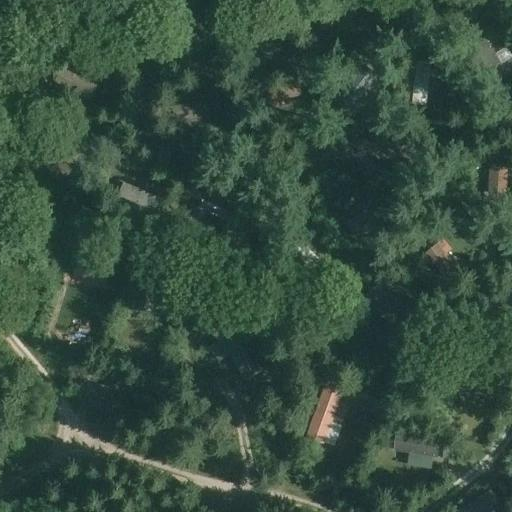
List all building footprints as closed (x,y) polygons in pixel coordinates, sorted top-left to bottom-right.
[(309,0),(319,31),(335,26),(327,0),(309,0)] [(482,31),(470,38),(490,72),(502,65),(482,31)] [(284,50),(282,36),(250,41),(252,54),(284,50)] [(381,75),(367,63),(340,98),(355,109),(381,75)] [(430,105),(432,63),(417,63),(415,105),(430,105)] [(64,67),(57,81),(93,99),(100,85),(64,67)] [(306,96),(302,80),(260,90),(264,106),(306,96)] [(213,101),(176,103),(177,120),(214,117),(213,101)] [(62,181),(74,171),(47,140),(35,151),(62,181)] [(506,207),(508,164),(491,163),(489,206),(506,207)] [(165,199),(127,182),(121,196),(159,213),(165,199)] [(187,220),(225,236),(231,222),(193,205),(187,220)] [(357,237),(395,222),(389,205),(350,220),(357,237)] [(318,279),(328,268),(301,242),(291,253),(318,279)] [(426,254),(447,278),(456,270),(436,246),(426,254)] [(78,259),(77,275),(123,279),(125,263),(78,259)] [(397,329),(409,316),(375,285),(363,298),(397,329)] [(261,372),(225,323),(211,333),(217,341),(208,348),(220,365),(229,358),(247,382),(261,372)] [(474,371),(460,364),(442,400),(456,407),(474,371)] [(312,438),(324,443),(342,394),(329,389),(312,438)] [(87,418),(107,416),(104,390),(85,392),(87,418)] [(399,433),(397,451),(441,457),(443,440),(399,433)]
